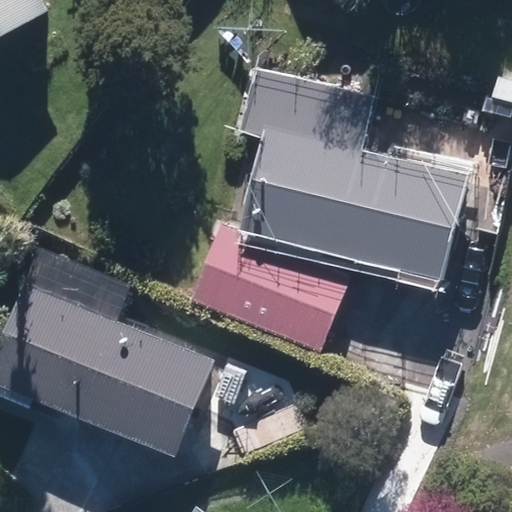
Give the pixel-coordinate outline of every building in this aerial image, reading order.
[(0,0),(0,26),(48,0),(0,0)] [(481,148),(283,100),(256,210),(453,258),(481,148)] [(353,254),(230,212),(206,282),(328,325),(353,254)] [(231,327),(38,260),(2,363),(195,430),(231,327)] [(246,511),(204,485),(187,511),(246,511)]
